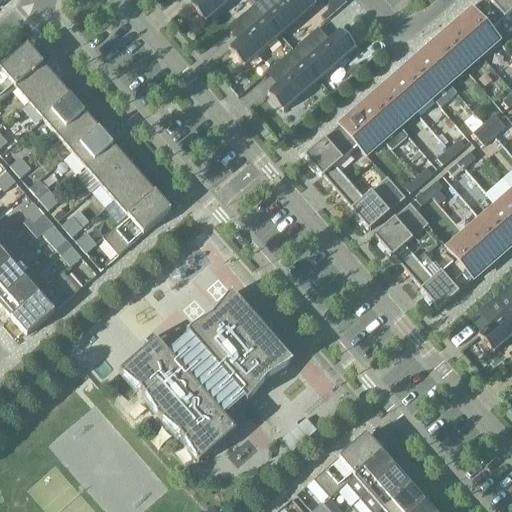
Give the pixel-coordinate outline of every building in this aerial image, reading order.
[(206,25),(234,0),(196,0),(190,6),(206,25)] [(262,0),(261,1),(254,8),(264,20),(280,38),(316,7),(309,0),(287,0),(280,7),(273,0),(262,0)] [(329,13),(321,20),(325,24),(347,5),(342,0),(329,0),(330,0),(329,13)] [(511,0),(485,0),(471,13),(490,34),(511,14),(511,0)] [(264,20),(254,8),(236,23),(246,35),(238,43),(229,51),(245,69),(280,38),(264,20)] [(471,13),(454,28),(481,59),(498,43),(490,34),(471,13)] [(454,28),(438,42),(465,73),(481,59),(454,28)] [(305,42),(293,52),(303,64),(319,83),(355,52),(339,33),(330,41),(315,54),(305,42)] [(368,42),(366,50),(371,57),(379,55),(382,47),(377,41),(368,42)] [(438,42),(421,56),(448,87),(465,73),(438,42)] [(0,71),(0,73),(14,89),(42,66),(27,48),(0,71)] [(303,64),(293,52),(275,68),(285,80),(277,87),(267,95),(283,114),(319,83),(303,64)] [(421,56),(405,71),(432,101),(440,110),(456,96),(448,87),(421,56)] [(14,89),(28,106),(56,82),(42,66),(14,89)] [(405,71),(388,85),(415,116),(432,101),(405,71)] [(0,101),(14,89),(0,73),(0,101)] [(28,106),(43,122),(70,98),(56,82),(28,106)] [(388,85),(372,99),(399,130),(415,116),(388,85)] [(511,107),(511,96),(502,105),(508,111),(511,107)] [(43,122),(57,138),(84,114),(70,98),(43,122)] [(372,99),(356,113),(383,144),(391,153),(407,139),(399,130),(372,99)] [(356,113),(339,128),(357,149),(359,151),(352,157),(359,165),(366,159),(383,144),(356,113)] [(57,138),(71,155),(98,131),(84,114),(57,138)] [(494,117),(483,127),(489,133),(499,124),(494,117)] [(499,124),(489,133),(494,140),(505,130),(499,124)] [(472,136),(478,142),(489,133),(483,127),(472,136)] [(323,178),(337,195),(349,184),(335,168),(357,149),(339,128),(304,159),(322,179),(323,178)] [(71,155),(85,171),(113,147),(98,131),(71,155)] [(489,133),(478,142),(483,149),(494,140),(489,133)] [(440,137),(436,140),(443,148),(447,145),(440,137)] [(458,143),(447,152),(453,159),(464,149),(458,143)] [(85,171),(99,187),(127,163),(113,147),(85,171)] [(453,159),(447,152),(436,162),(442,168),(453,159)] [(469,155),(458,165),(464,171),(474,162),(469,155)] [(9,169),(15,175),(25,166),(20,160),(9,169)] [(99,187),(114,204),(141,180),(127,163),(99,187)] [(464,171),(458,165),(447,174),(453,181),(464,171)] [(25,166),(15,175),(20,181),(30,172),(25,166)] [(426,171),(415,181),(421,187),(431,178),(426,171)] [(0,177),(0,188),(10,179),(5,173),(0,177)] [(10,179),(0,188),(0,189),(4,195),(15,185),(10,179)] [(114,204),(128,220),(155,196),(141,180),(114,204)] [(349,184),(337,195),(351,211),(350,212),(368,233),(405,201),(387,180),(363,201),(349,184)] [(421,187),(415,181),(404,190),(410,197),(421,187)] [(436,184),(426,193),(432,199),(438,194),(442,190),(436,184)] [(38,202),(43,208),(54,198),(48,193),(38,202)] [(432,199),(426,193),(415,202),(421,209),(432,199)] [(511,193),(496,208),(511,226),(511,193)] [(438,194),(432,199),(438,207),(445,201),(438,194)] [(155,196),(128,220),(143,237),(170,213),(155,196)] [(54,198),(43,208),(48,214),(59,204),(54,198)] [(22,215),(28,221),(38,212),(33,206),(22,215)] [(410,207),(373,239),(391,259),(392,258),(407,275),(425,258),(423,255),(416,261),(404,248),(428,228),(410,207)] [(511,226),(496,208),(480,222),(506,253),(511,247),(511,226)] [(57,224),(65,218),(58,210),(51,217),(57,224)] [(38,212),(28,221),(33,227),(43,218),(38,212)] [(79,214),(72,219),(77,225),(82,231),(89,225),(79,214)] [(61,229),(66,235),(77,225),(72,219),(61,229)] [(143,237),(128,220),(103,241),(118,258),(143,237)] [(480,222),(463,236),(490,267),(506,253),(480,222)] [(77,225),(66,235),(71,240),(82,231),(77,225)] [(53,228),(42,237),(46,242),(51,248),(62,239),(57,233),(53,228)] [(75,245),(80,251),(91,241),(86,235),(75,245)] [(446,251),(455,261),(473,282),(490,267),(463,236),(446,251)] [(62,239),(51,248),(56,254),(67,244),(62,239)] [(0,245),(0,273),(10,265),(20,257),(5,241),(0,245)] [(91,241),(80,251),(85,257),(96,247),(91,241)] [(60,258),(65,264),(76,255),(71,249),(60,258)] [(76,255),(65,264),(70,270),(81,261),(76,255)] [(0,273),(0,302),(34,273),(20,257),(10,265),(0,273)] [(425,258),(407,275),(421,291),(420,292),(438,313),(473,282),(455,261),(432,281),(424,271),(431,265),(425,258)] [(0,308),(11,321),(39,297),(48,289),(34,273),(0,302),(0,308)] [(63,276),(48,289),(39,297),(54,315),(78,293),(63,276)] [(511,285),(503,294),(511,304),(511,285)] [(511,304),(503,294),(485,309),(495,322),(487,329),(478,337),(494,355),(511,339),(511,304)] [(155,343),(147,350),(119,375),(143,395),(158,420),(182,439),(198,466),(235,434),(223,420),(244,402),(247,405),(265,381),(292,365),(231,296),(212,319),(186,335),(188,338),(183,342),(163,342),(158,346),(156,343),(155,343)] [(39,297),(11,321),(26,339),(54,315),(39,297)] [(305,420),(280,441),(292,454),(316,432),(305,420)] [(365,437),(338,461),(353,478),(380,454),(365,437)] [(354,479),(345,486),(359,502),(367,494),(395,471),(380,454),(353,478),(354,479)] [(329,500),(354,479),(353,478),(338,461),(313,482),(329,500)] [(367,494),(359,502),(367,511),(380,511),(381,511),(409,487),(395,471),(367,494)] [(381,511),(382,511),(412,511),(423,503),(409,487),(381,511)] [(412,511),(430,511),(423,503),(412,511)]
